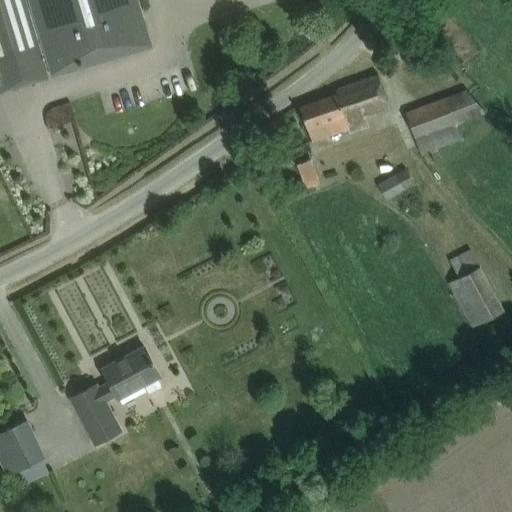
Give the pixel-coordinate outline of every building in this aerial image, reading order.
[(137,0),(0,0),(0,74),(3,86),(150,42),(137,0)] [(298,107),(305,125),(311,141),(346,128),(348,133),(366,126),(363,117),(389,108),(378,74),(335,89),(336,93),(298,107)] [(405,112),(412,131),(420,153),(461,138),(455,123),(484,112),(466,89),(405,112)] [(298,165),(306,187),(319,183),(310,159),(298,165)] [(377,184),(387,200),(414,183),(404,167),(377,184)] [(459,277),(448,283),(472,328),(505,310),(481,264),(479,265),(470,248),(449,259),(459,277)] [(95,382),(68,397),(94,445),(124,431),(107,401),(115,396),(118,401),(145,386),(149,393),(162,386),(158,379),(162,377),(144,344),(100,369),(107,382),(98,387),(95,382)] [(26,417),(0,428),(0,462),(4,472),(19,465),(25,477),(49,466),(26,417)]
